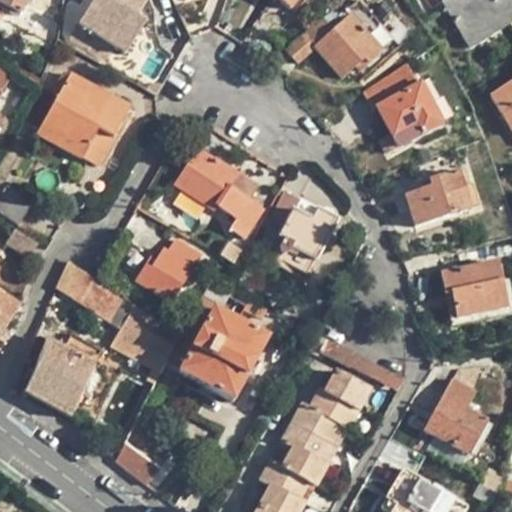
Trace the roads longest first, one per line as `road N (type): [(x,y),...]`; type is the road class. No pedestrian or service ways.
road 1 (residential): [(0,395),(66,242),(100,235),(114,223),(190,95),(221,86),(305,131),(368,216),(402,315),(414,384),(341,511)]
road 2 (residential): [(0,417),(120,511)]
